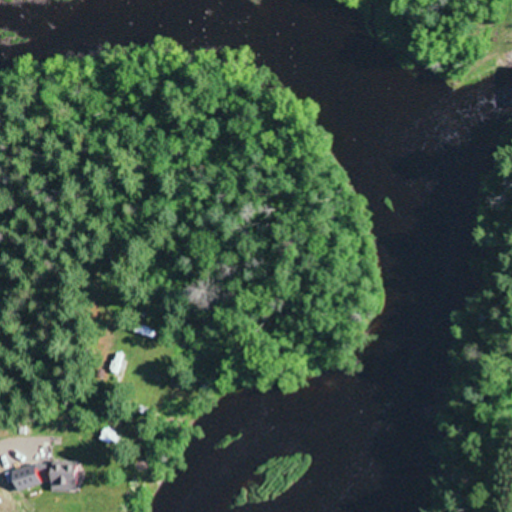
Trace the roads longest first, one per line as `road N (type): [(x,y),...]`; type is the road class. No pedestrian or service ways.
road 1 (track): [(0,425),(38,356),(0,220)]
road 2 (track): [(76,511),(193,402)]
